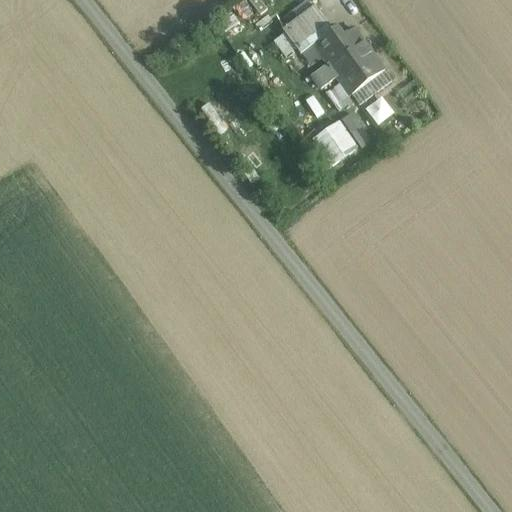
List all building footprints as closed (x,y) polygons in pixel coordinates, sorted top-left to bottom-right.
[(300,19),(315,8),(309,0),(294,11),(300,19)] [(300,19),(283,32),(286,36),(298,51),(299,50),(330,27),(315,8),(300,19)] [(333,32),(330,27),(299,50),(312,67),(324,58),(315,46),(333,32)] [(355,30),(340,41),(333,32),(315,46),(324,58),(329,66),(313,77),(322,90),(339,78),(352,97),(353,97),(385,73),(385,72),(355,30)] [(298,51),(286,36),(276,43),(288,59),(298,51)] [(392,83),(385,73),(353,97),(360,106),(392,83)] [(352,114),(341,122),(361,152),(372,144),(352,114)] [(339,123),(314,141),(332,167),(357,149),(339,123)]
